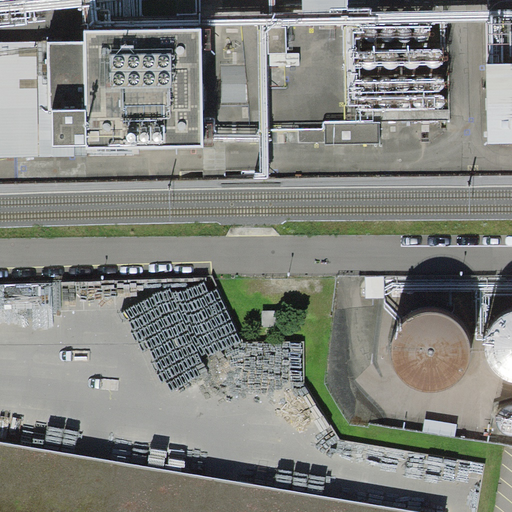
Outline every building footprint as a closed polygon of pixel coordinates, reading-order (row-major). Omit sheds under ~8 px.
[(511,19),(487,20),(488,139),(511,139),(511,19)] [(214,38),(91,41),(91,52),(49,53),(52,167),(217,163),(214,38)] [(0,161),(44,161),(43,45),(0,45),(0,161)] [(383,274),(363,275),(364,296),(384,297),(383,291),(383,287),(383,277),(383,274)] [(511,299),(502,304),(492,314),(487,328),(487,342),(493,355),(503,365),(511,368),(511,299)] [(292,306),(261,307),(261,324),(292,324),(292,306)] [(406,318),(394,333),(391,351),(396,370),(410,383),(428,389),(447,386),(462,374),(470,356),(469,337),(459,321),(443,311),(424,310),(406,318)] [(496,402),(493,407),(492,412),(493,418),(495,423),(499,426),(503,429),(508,429),(511,428),(511,398),(506,398),(501,399),(496,402)] [(455,421),(424,417),(422,430),(453,434),(455,421)] [(406,511),(0,446),(0,511),(406,511)]
